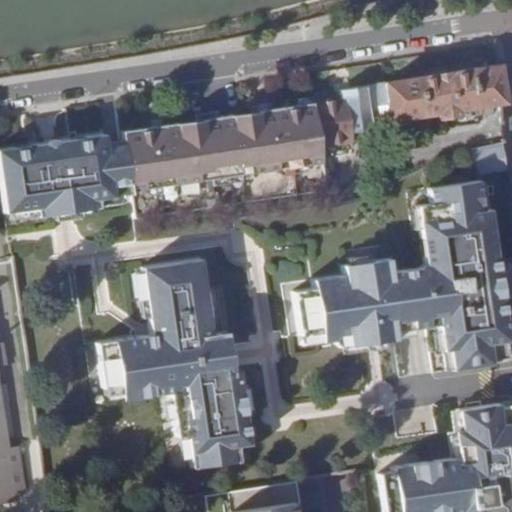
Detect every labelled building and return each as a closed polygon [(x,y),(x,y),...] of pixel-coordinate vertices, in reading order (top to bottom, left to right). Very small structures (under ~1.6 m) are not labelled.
[(498,65),(384,81),(389,118),(437,111),(438,117),(457,114),(455,108),(502,101),(504,101),(498,65)] [(122,129),(124,140),(130,180),(135,217),(329,188),(317,124),(313,102),(259,109),(233,113),(202,118),(176,122),(122,129)] [(341,121),(317,124),(329,188),(331,203),(354,200),(341,121)] [(104,130),(0,146),(0,181),(4,211),(41,206),(43,214),(96,206),(95,197),(114,195),(113,183),(130,180),(124,140),(106,143),(104,130)] [(505,142),(473,149),(477,175),(507,170),(505,142)] [(338,350),(395,342),(393,334),(412,331),(438,327),(441,355),(449,353),(452,373),(488,367),(486,347),(507,344),(488,213),(484,214),(479,185),(428,192),(429,207),(418,209),(427,271),(391,276),(389,261),(342,268),(343,279),(311,283),(312,293),(292,296),(298,340),(319,337),(320,345),(331,343),(332,347),(338,350)] [(13,264),(62,265),(63,233),(14,231),(13,264)] [(195,256),(136,265),(146,332),(90,340),(97,385),(116,383),(118,397),(164,390),(172,434),(184,432),(189,461),(238,454),(236,441),(247,438),(236,364),(227,367),(221,331),(205,333),(195,256)] [(393,334),(395,342),(413,340),(412,331),(393,334)] [(0,501),(14,500),(13,489),(24,487),(17,446),(6,447),(0,409),(0,364),(4,363),(1,341),(0,340),(0,501)] [(510,364),(507,344),(486,347),(488,367),(510,364)] [(511,511),(511,399),(458,407),(461,427),(455,428),(459,454),(392,464),(393,469),(378,472),(383,511),(511,511)] [(411,432),(429,430),(427,415),(409,418),(411,432)] [(206,511),(301,511),(296,478),(204,492),(206,511)]
